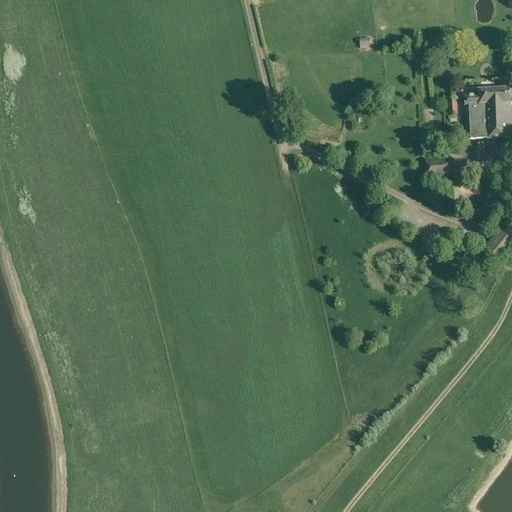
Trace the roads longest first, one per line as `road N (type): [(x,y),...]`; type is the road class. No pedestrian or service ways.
road 1 (track): [(511,295),(488,339),(346,511)]
road 2 (unclassified): [(277,130),(246,0)]
